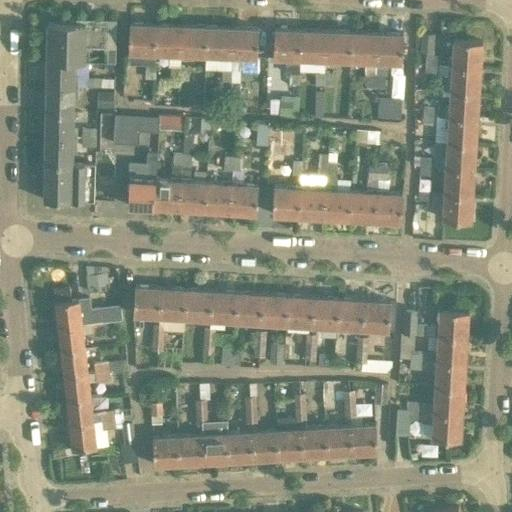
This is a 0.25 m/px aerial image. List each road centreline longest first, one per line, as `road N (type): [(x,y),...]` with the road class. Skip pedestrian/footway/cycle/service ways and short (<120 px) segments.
road 1 (residential): [(505,266),(2,232)]
road 2 (residential): [(32,500),(492,473)]
road 3 (residential): [(492,473),(505,266)]
road 4 (residential): [(20,414),(2,232)]
road 5 (residential): [(2,232),(1,66)]
road 6 (residential): [(505,266),(511,138)]
